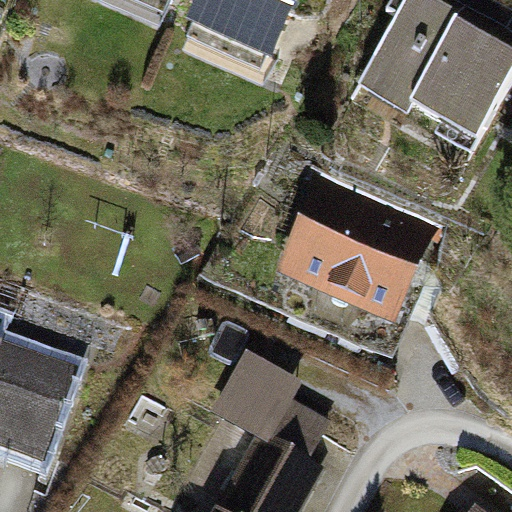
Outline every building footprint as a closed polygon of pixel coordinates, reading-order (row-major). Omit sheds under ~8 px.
[(186,0),(180,15),(263,51),(285,0),(186,0)] [(511,107),(511,13),(489,0),(406,0),(393,22),(406,30),(368,91),(417,121),(428,104),(490,142),(511,107)] [(451,235),(332,182),(291,275),(409,328),(451,235)] [(0,335),(5,322),(0,320),(0,451),(55,470),(86,378),(0,349),(0,335)] [(225,410),(267,434),(222,511),(301,511),(324,472),(267,440),(298,385),(254,360),(225,410)]
